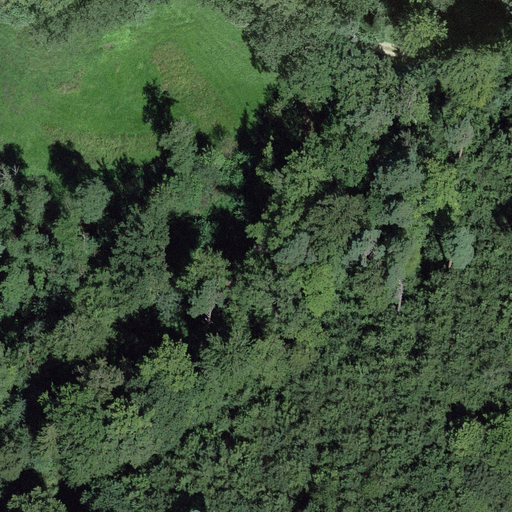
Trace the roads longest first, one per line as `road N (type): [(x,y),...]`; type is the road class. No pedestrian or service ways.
road 1 (track): [(86,511),(276,229),(326,179),(410,55),(435,0)]
road 2 (track): [(276,229),(309,140),(311,71),(294,10),(280,0)]
road 3 (track): [(294,10),(410,55)]
